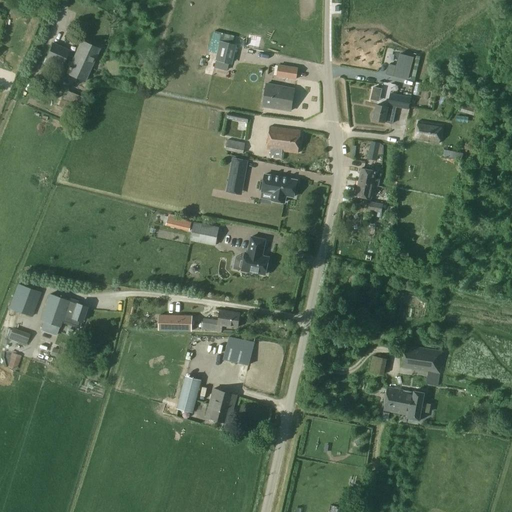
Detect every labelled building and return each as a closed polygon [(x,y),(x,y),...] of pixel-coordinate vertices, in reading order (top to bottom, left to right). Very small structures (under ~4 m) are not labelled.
[(212,47),(218,48),(222,33),(215,32),(212,47)] [(66,74),(84,82),(99,48),(81,40),(66,74)] [(216,61),(214,68),(227,71),(229,64),(232,64),(237,45),(220,41),(215,61),(216,61)] [(52,43),(45,58),(62,66),(69,50),(52,43)] [(389,64),(386,74),(408,79),(414,57),(399,53),(396,66),(389,64)] [(276,77),(296,80),(298,68),(278,65),(276,77)] [(266,84),(262,106),(290,111),(294,89),(266,84)] [(370,100),(379,102),(382,89),(373,87),(370,100)] [(65,90),(58,107),(76,115),(83,98),(65,90)] [(370,117),(372,119),(373,119),(373,120),(374,120),(374,121),(375,122),(379,123),(380,122),(380,121),(385,122),(392,124),(396,106),(408,109),(411,97),(390,93),(388,107),(376,104),(374,112),(371,113),(370,117)] [(443,108),(439,115),(448,121),(457,105),(447,100),(446,102),(444,100),(440,107),(443,108)] [(476,105),(461,100),(458,111),(473,115),(476,105)] [(227,114),(226,119),(247,123),(248,118),(227,114)] [(415,140),(439,143),(442,124),(418,121),(415,140)] [(269,127),(267,149),(271,150),(270,157),(281,159),(282,151),(297,153),(300,131),(269,127)] [(227,140),(225,150),(243,153),(245,143),(227,140)] [(380,143),(371,141),(367,159),(376,161),(380,143)] [(444,149),(443,156),(464,159),(465,152),(444,149)] [(228,185),(227,192),(240,195),(242,188),(247,161),(233,158),(228,185)] [(361,168),(359,179),(368,181),(367,183),(374,184),(373,186),(378,187),(380,179),(375,178),(376,171),(361,168)] [(264,174),(261,191),(272,193),(271,200),(284,202),(285,196),(293,197),(296,180),(264,174)] [(373,186),(374,184),(367,183),(368,181),(359,179),(355,196),(371,199),(373,186)] [(368,210),(381,213),(383,204),(370,201),(368,210)] [(168,217),(165,225),(174,227),(189,231),(191,223),(176,219),(168,217)] [(190,240),(215,245),(219,228),(193,222),(190,240)] [(241,270),(241,271),(252,273),(252,272),(265,274),(269,258),(262,256),(265,240),(251,237),(248,253),(245,253),(241,270)] [(17,284),(8,308),(32,316),(41,292),(17,284)] [(80,321),(82,321),(83,321),(85,316),(84,315),(86,307),(76,304),(77,301),(69,299),(68,301),(49,294),(40,320),(44,321),(41,330),(54,335),(57,326),(60,327),(62,322),(78,328),(80,321)] [(218,320),(203,318),(202,329),(221,331),(222,325),(238,327),(240,313),(219,310),(218,320)] [(191,330),(191,320),(192,316),(185,316),(159,315),(159,329),(184,330),(191,330)] [(12,329),(8,339),(25,345),(29,335),(12,329)] [(227,343),(223,359),(248,365),(252,350),(237,346),(229,344),(227,343)] [(402,368),(428,371),(426,384),(438,386),(443,351),(406,346),(402,368)] [(13,352),(9,366),(17,368),(21,355),(13,352)] [(372,355),(370,372),(385,373),(387,357),(372,355)] [(185,376),(176,409),(192,413),(201,380),(185,376)] [(388,387),(384,410),(407,415),(407,418),(410,418),(419,420),(420,411),(429,412),(430,404),(422,403),(424,393),(414,391),(388,387)] [(205,416),(229,423),(237,396),(213,390),(205,416)] [(364,476),(356,475),(354,487),(361,488),(364,476)]
